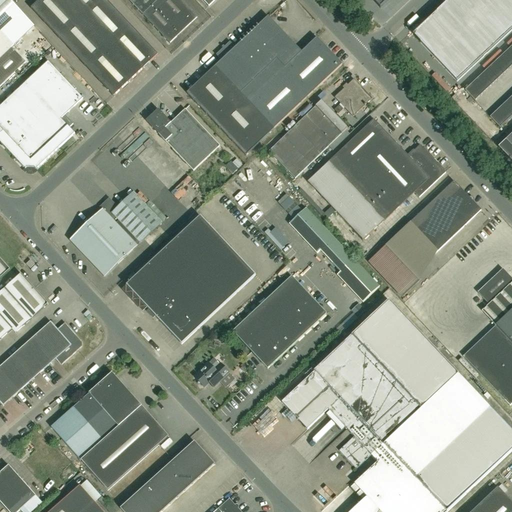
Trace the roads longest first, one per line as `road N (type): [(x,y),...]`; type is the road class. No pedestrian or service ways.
road 1 (unknown): [(214,431),(338,317),(338,296),(316,264),(295,257),(271,268),(163,376)]
road 2 (unclassified): [(15,215),(243,0)]
road 3 (unclassified): [(289,511),(125,335)]
road 4 (unclassified): [(511,215),(362,56)]
road 5 (unclassified): [(0,443),(125,335)]
road 6 (unclassified): [(125,335),(15,215)]
